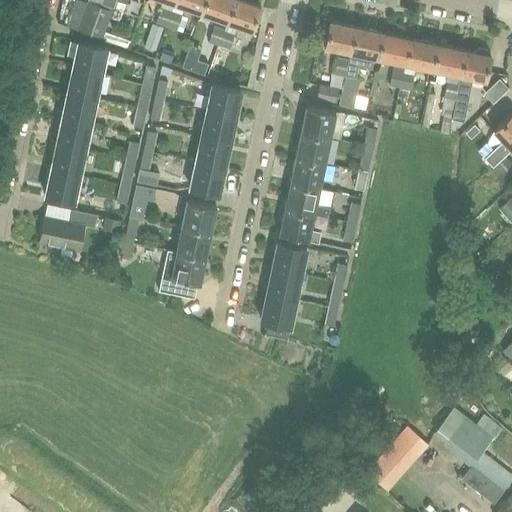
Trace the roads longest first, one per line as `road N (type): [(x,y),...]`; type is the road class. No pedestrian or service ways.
road 1 (residential): [(222,329),(290,0)]
road 2 (residential): [(0,216),(45,0)]
